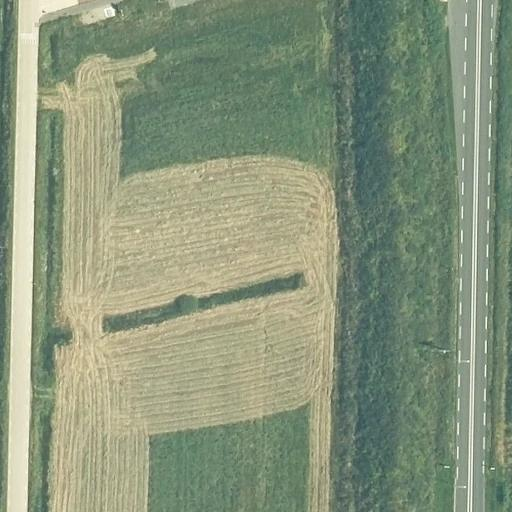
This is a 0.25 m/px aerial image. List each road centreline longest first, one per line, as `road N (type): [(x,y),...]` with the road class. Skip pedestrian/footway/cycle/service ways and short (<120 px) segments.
road 1 (primary): [(466,511),(478,0)]
road 2 (unclassified): [(16,511),(27,0)]
